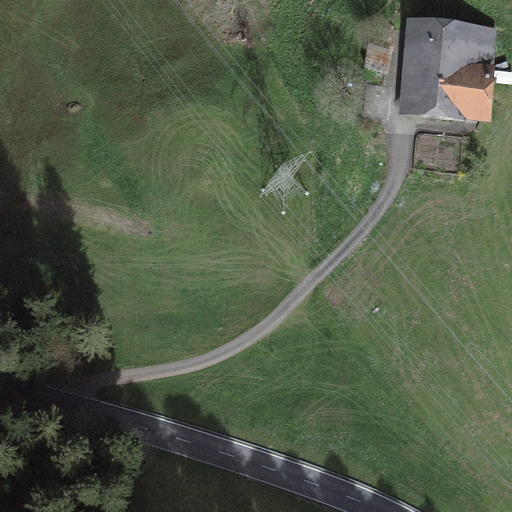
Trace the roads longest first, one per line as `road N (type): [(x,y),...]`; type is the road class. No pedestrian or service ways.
road 1 (track): [(398,143),(391,185),(373,217),(253,335),(208,359),(86,384),(68,406)]
road 2 (tertiary): [(0,390),(177,438),(382,511)]
